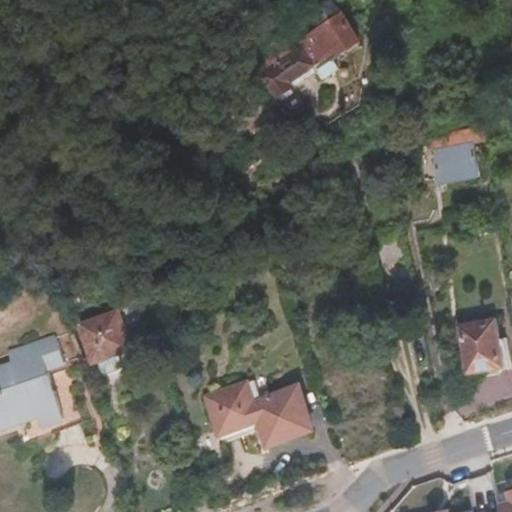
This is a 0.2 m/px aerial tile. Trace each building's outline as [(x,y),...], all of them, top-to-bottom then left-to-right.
[(318,70),(360,42),(335,6),(327,12),(325,9),(310,20),(318,32),(299,45),(301,48),(261,76),(278,98),(293,87),(290,83),(314,66),(318,70)] [(511,131),(511,119),(492,123),(494,136),(511,131)] [(486,141),(483,125),(471,129),(473,143),(486,141)] [(431,138),(433,150),(439,184),(479,177),(473,143),(471,129),(431,138)] [(431,138),(424,140),(426,152),(433,150),(431,138)] [(408,257),(402,232),(376,237),(383,264),(408,257)] [(338,332),(359,325),(349,294),(327,301),(338,332)] [(144,321),(137,304),(117,311),(123,329),(144,321)] [(130,349),(123,329),(117,311),(79,325),(93,363),(116,354),(130,349)] [(497,319),(459,326),(468,374),(505,367),(497,319)] [(374,329),(382,351),(393,348),(386,325),(374,329)] [(0,429),(40,417),(43,427),(82,414),(55,337),(8,353),(12,365),(0,368),(0,429)] [(116,354),(93,363),(97,374),(120,366),(116,354)] [(328,383),(340,420),(377,407),(368,380),(346,388),(343,378),(328,383)] [(220,445),(260,430),(267,448),(312,431),(297,389),(251,404),(243,385),(203,400),(220,445)] [(215,511),(204,481),(188,487),(197,511),(215,511)] [(429,503),(448,499),(446,492),(428,496),(429,503)] [(501,511),(501,506),(499,498),(472,504),(470,494),(448,499),(429,503),(394,511),(501,511)] [(511,511),(511,503),(501,506),(501,511),(511,511)]
